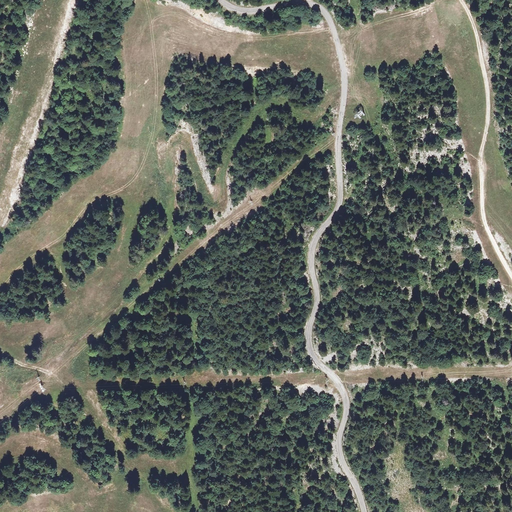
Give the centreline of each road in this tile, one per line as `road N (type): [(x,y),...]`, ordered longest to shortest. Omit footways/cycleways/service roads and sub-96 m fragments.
road 1 (unclassified): [(218,0),(244,12),(311,3),(331,21),(340,49),(341,189),(311,248),(316,302),(308,342),(344,395),(339,447),(363,511)]
road 2 (track): [(500,258),(479,205),(486,82),(460,0)]
road 3 (track): [(0,349),(54,377),(180,511)]
